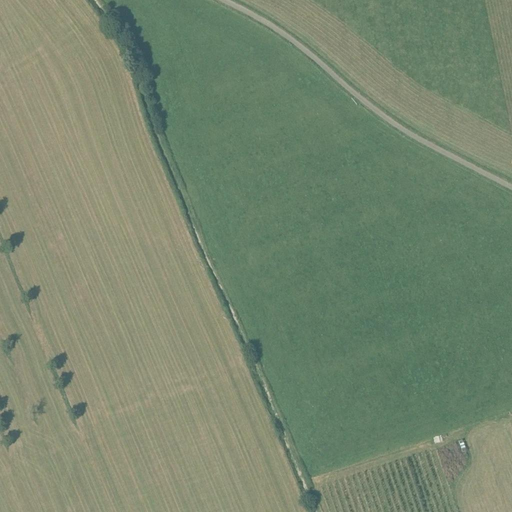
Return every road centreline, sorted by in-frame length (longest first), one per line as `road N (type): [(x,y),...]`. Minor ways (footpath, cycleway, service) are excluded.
road 1 (track): [(315,511),(156,138),(131,57),(93,0)]
road 2 (unclassified): [(511,188),(393,124),(289,39),(221,0)]
